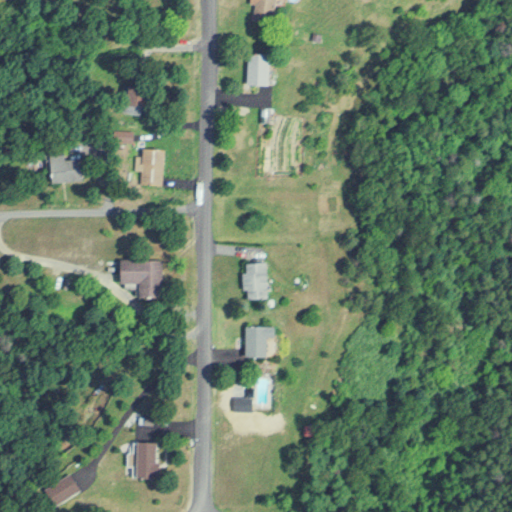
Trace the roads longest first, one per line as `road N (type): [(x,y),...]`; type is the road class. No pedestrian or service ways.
road 1 (residential): [(198,511),(206,0)]
road 2 (residential): [(0,209),(204,206)]
road 3 (residential): [(205,43),(126,44),(78,27),(50,0)]
